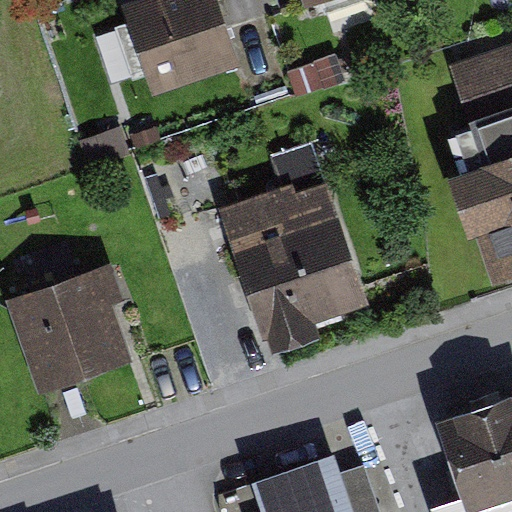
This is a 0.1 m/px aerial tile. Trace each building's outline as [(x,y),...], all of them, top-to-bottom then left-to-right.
[(231,0),(135,0),(170,95),(254,64),(231,0)] [(511,42),(467,58),(488,118),(511,109),(511,42)] [(511,150),(467,165),(504,267),(511,263),(511,150)] [(320,176),(232,207),(278,335),(366,304),(320,176)] [(115,262),(7,300),(41,396),(138,362),(116,301),(127,297),(115,262)] [(511,511),(511,441),(454,462),(471,511),(511,511)] [(363,511),(339,444),(257,474),(270,511),(363,511)]
